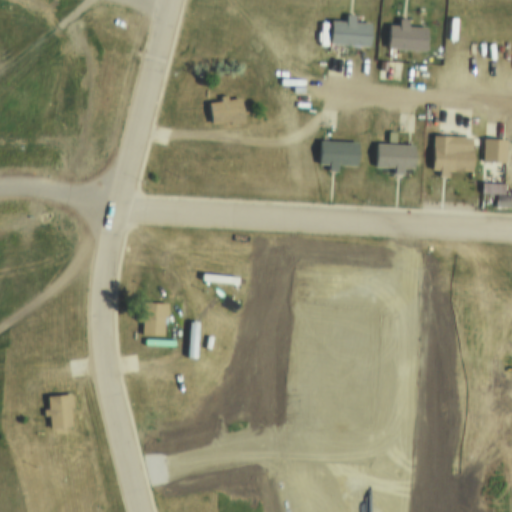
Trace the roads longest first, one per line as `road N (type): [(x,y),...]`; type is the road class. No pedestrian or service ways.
road 1 (residential): [(135,511),(100,339),(114,212),(168,0)]
road 2 (residential): [(114,212),(511,232)]
road 3 (track): [(0,283),(48,143),(59,53),(86,28),(99,0)]
